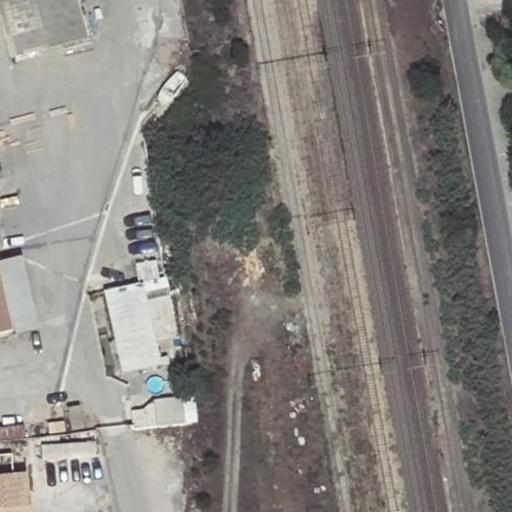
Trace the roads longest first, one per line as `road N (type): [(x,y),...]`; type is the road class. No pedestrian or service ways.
road 1 (tertiary): [(454,0),(511,294)]
road 2 (unknown): [(0,83),(125,75)]
